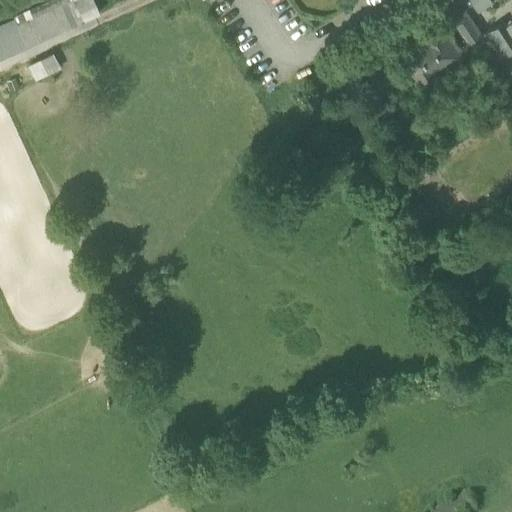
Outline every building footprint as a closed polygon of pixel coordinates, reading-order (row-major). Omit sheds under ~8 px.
[(0,56),(102,12),(96,0),(43,0),(0,19),(0,56)] [(473,0),(478,9),(492,1),(491,0),(473,0)] [(454,19),(473,47),(484,40),(466,12),(454,19)] [(401,55),(423,89),(439,78),(436,73),(442,70),(464,55),(442,21),(425,33),(428,37),(401,55)] [(494,51),(499,60),(508,54),(511,50),(511,35),(511,34),(511,28),(510,26),(507,29),(504,23),(494,29),(503,44),(494,51)] [(484,35),(494,51),(503,44),(494,29),(484,35)] [(511,50),(508,54),(499,60),(508,74),(511,71),(511,50)] [(28,64),(36,80),(62,68),(54,52),(28,64)] [(438,511),(471,511),(464,499),(438,511)]
